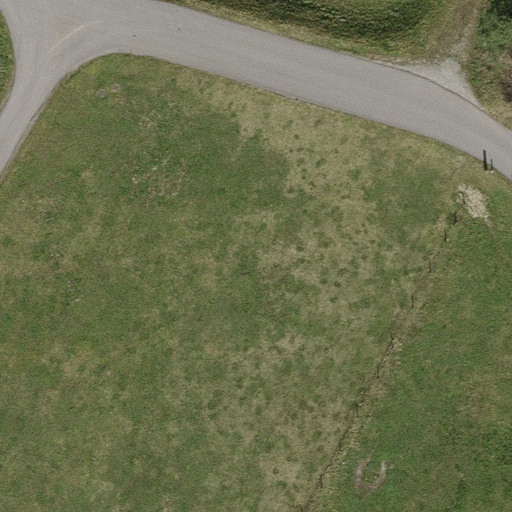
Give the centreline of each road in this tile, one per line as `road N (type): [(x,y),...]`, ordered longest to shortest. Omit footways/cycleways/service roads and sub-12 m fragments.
road 1 (unclassified): [(511,156),(437,111),(66,6)]
road 2 (unclassified): [(66,6),(0,149)]
